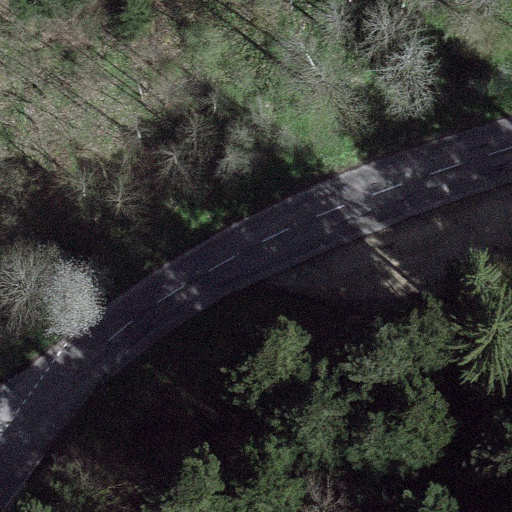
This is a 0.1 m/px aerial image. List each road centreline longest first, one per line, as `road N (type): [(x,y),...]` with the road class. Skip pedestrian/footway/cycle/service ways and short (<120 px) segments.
road 1 (tertiary): [(511,137),(325,203),(123,322)]
road 2 (tertiary): [(19,447),(123,322)]
